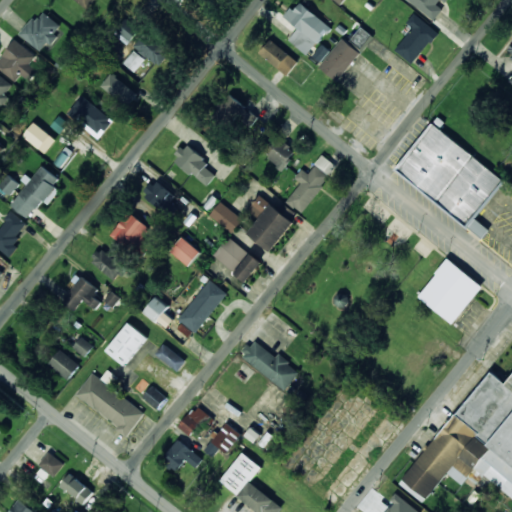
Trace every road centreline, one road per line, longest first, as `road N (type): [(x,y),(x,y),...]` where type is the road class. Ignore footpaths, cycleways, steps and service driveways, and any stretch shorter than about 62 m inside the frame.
road 1 (residential): [(127,472),(508,0)]
road 2 (residential): [(511,285),(166,0)]
road 3 (residential): [(0,321),(260,0)]
road 4 (residential): [(346,511),(511,306)]
road 5 (tertiary): [(176,511),(0,368)]
